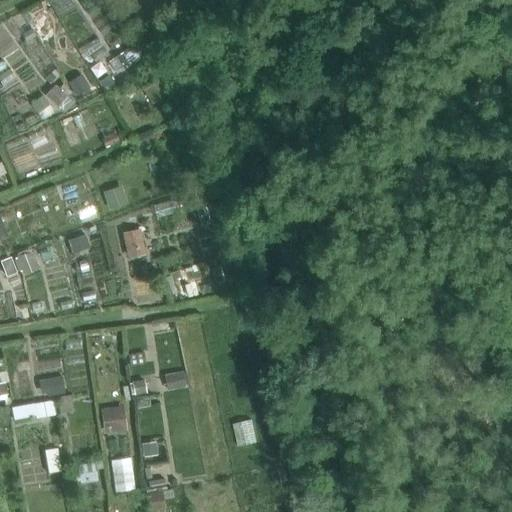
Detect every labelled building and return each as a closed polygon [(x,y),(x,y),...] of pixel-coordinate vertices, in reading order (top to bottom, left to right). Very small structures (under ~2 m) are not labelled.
[(30,29),(21,35),(26,42),(35,36),(30,29)] [(10,66),(0,72),(0,79),(3,84),(16,74),(10,66)] [(81,76),(69,83),(76,94),(88,87),(81,76)] [(157,80),(143,90),(151,103),(166,93),(157,80)] [(37,113),(49,104),(43,96),(31,104),(37,113)] [(3,225),(0,226),(0,241),(8,238),(3,225)] [(142,225),(123,229),(129,256),(147,252),(142,225)] [(34,248),(18,252),(23,272),(39,267),(34,248)] [(11,261),(2,264),(6,275),(15,271),(11,261)] [(256,418),(247,367),(225,372),(239,445),(257,442),(252,419),(256,418)] [(184,369),(164,372),(166,386),(186,383),(184,369)] [(43,379),(44,393),(65,392),(64,377),(43,379)] [(70,395),(58,397),(59,404),(66,403),(70,398),(70,395)] [(53,399),(36,402),(39,417),(55,414),(53,399)] [(124,402),(103,404),(106,428),(128,426),(124,402)] [(154,442),(141,444),(143,456),(156,454),(154,442)] [(56,448),(43,450),(46,473),(60,470),(56,448)] [(112,492),(133,489),(130,456),(109,458),(112,492)] [(74,463),(75,482),(97,481),(97,462),(74,463)] [(149,481),(150,487),(165,485),(164,479),(149,481)]
